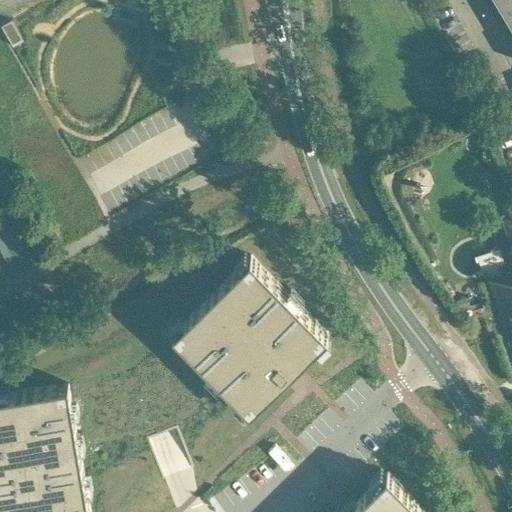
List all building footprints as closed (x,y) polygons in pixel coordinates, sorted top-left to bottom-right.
[(12,19),(1,24),(13,45),(14,45),(24,39),(12,19)] [(0,391),(0,511),(91,511),(87,489),(85,474),(80,447),(147,436),(163,430),(180,424),(223,381),(238,397),(249,407),(250,409),(280,380),(282,378),(284,381),(285,381),(285,380),(299,366),(300,366),(297,363),(300,361),(306,354),(316,345),(327,334),(328,332),(327,331),(301,304),(287,290),(251,254),(250,255),(239,266),(186,318),(175,328),(173,330),(174,331),(134,370),(69,381),(69,380),(11,390),(0,391)] [(506,329),(511,348),(511,270),(488,277),(493,295),(506,329)] [(468,295),(457,299),(460,310),(471,307),(468,295)] [(429,511),(388,470),(357,500),(355,498),(339,511),(429,511)]
